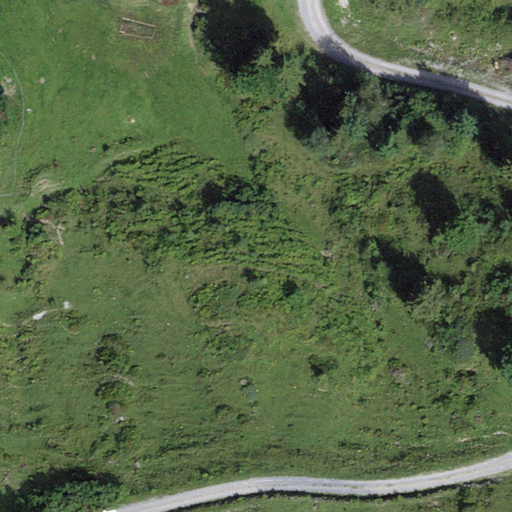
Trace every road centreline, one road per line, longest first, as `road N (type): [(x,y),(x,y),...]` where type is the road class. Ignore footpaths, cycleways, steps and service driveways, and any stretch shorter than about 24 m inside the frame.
road 1 (track): [(511,468),(276,492),(188,511)]
road 2 (track): [(315,0),(348,50),(511,103)]
